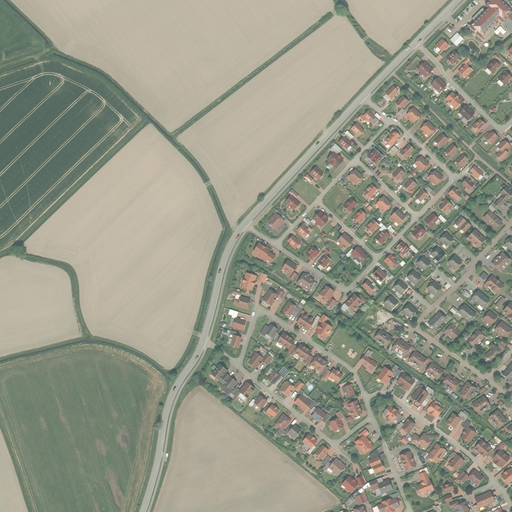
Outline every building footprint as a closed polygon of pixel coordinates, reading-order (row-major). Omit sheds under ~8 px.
[(485,0),(483,3),(486,7),(483,10),(480,7),(468,17),(472,21),(467,25),(478,35),(479,33),(483,37),(492,28),(490,27),(494,23),(493,22),(495,21),(493,18),(495,16),(499,20),(508,11),(510,10),(510,8),(509,6),(507,3),(505,0),(485,0)] [(461,37),(454,30),(447,38),(454,44),(459,39),(461,37)] [(439,37),(431,44),(438,51),(446,44),(439,37)] [(443,56),(449,61),(456,55),(451,49),(443,56)] [(496,64),(491,59),(484,66),(489,72),(493,68),(492,67),(496,64)] [(422,60),(414,68),(418,72),(426,64),(422,60)] [(455,69),(461,76),(469,67),(463,61),(455,69)] [(430,68),(426,64),(418,72),(422,76),(430,68)] [(508,76),(502,70),(495,77),(496,78),(501,82),(502,83),(508,76)] [(439,79),(435,75),(428,82),(432,86),(439,79)] [(444,84),(439,79),(432,86),(437,91),(444,84)] [(382,90),(387,96),(395,89),(390,83),(382,90)] [(458,99),(449,90),(442,97),(451,106),(458,99)] [(392,101),(398,107),(406,99),(400,93),(392,101)] [(468,107),(463,103),(456,110),(460,115),(468,107)] [(418,113),(409,105),(403,111),(412,120),(418,113)] [(460,115),(464,118),(472,111),(468,107),(460,115)] [(374,115),(365,108),(360,113),(369,121),(374,115)] [(476,117),(468,124),(474,131),(482,123),(476,117)] [(433,127),(424,119),(417,126),(426,135),(433,127)] [(362,128),(354,121),(348,127),(357,134),(362,128)] [(387,144),(397,133),(391,128),(382,139),(387,144)] [(351,135),(344,129),(342,131),(349,137),(351,135)] [(489,129),(481,136),(487,143),(495,136),(489,129)] [(432,140),(437,144),(444,137),(439,132),(432,140)] [(341,134),(335,141),(343,148),(349,141),(341,134)] [(506,153),(502,150),(508,145),(502,137),(494,144),(498,148),(492,153),(498,160),(506,153)] [(397,151),(402,157),(412,148),(406,142),(397,151)] [(442,149),(447,155),(455,147),(450,142),(442,149)] [(391,144),(385,150),(389,155),(396,148),(391,144)] [(376,151),(372,147),(364,156),(369,160),(376,151)] [(341,158),(331,149),(326,153),(337,163),(341,158)] [(381,155),(376,151),(369,160),(373,164),(381,155)] [(452,159),(457,165),(465,157),(460,152),(452,159)] [(333,168),(337,163),(326,153),(322,158),(333,168)] [(418,154),(411,161),(415,165),(423,158),(418,154)] [(415,165),(419,169),(427,163),(423,158),(415,165)] [(480,172),(472,163),(467,169),(475,177),(480,172)] [(321,173),(312,164),(307,169),(316,178),(321,173)] [(395,165),(387,173),(394,180),(402,171),(395,165)] [(357,171),(352,167),(344,174),(349,179),(357,171)] [(432,167),(424,175),(429,179),(437,172),(432,167)] [(349,179),(352,183),(361,175),(357,171),(349,179)] [(304,172),(301,175),(308,181),(310,178),(304,172)] [(429,179),(432,183),(441,175),(437,172),(429,179)] [(472,183),(464,175),(458,181),(466,189),(472,183)] [(414,183),(407,176),(399,184),(406,191),(414,183)] [(375,187),(368,182),(360,191),(367,196),(375,187)] [(492,203),(495,206),(505,197),(510,191),(509,190),(510,189),(506,185),(505,186),(503,184),(497,190),(501,193),(492,203)] [(459,193),(451,185),(446,190),(453,198),(459,193)] [(418,187),(411,195),(418,201),(425,193),(418,187)] [(296,194),(289,188),(286,190),(294,197),(296,194)] [(287,194),(282,199),(292,208),(297,202),(287,194)] [(385,199),(379,194),(372,202),(377,207),(385,199)] [(348,197),(340,204),(346,210),(354,203),(348,197)] [(435,205),(440,211),(449,203),(443,197),(435,205)] [(377,207),(381,210),(388,202),(385,199),(377,207)] [(281,214),(273,207),(271,209),(279,216),(281,214)] [(357,208),(349,215),(355,222),(363,214),(357,208)] [(398,212),(393,208),(386,215),(391,219),(398,212)] [(321,213),(317,209),(309,218),(314,221),(321,213)] [(486,209),(479,217),(492,228),(499,220),(486,209)] [(263,220),(272,229),(281,220),(272,211),(263,220)] [(429,211),(421,220),(428,225),(435,217),(429,211)] [(391,219),(395,223),(402,216),(398,212),(391,219)] [(314,221),(319,225),(326,217),(321,213),(314,221)] [(451,221),(456,226),(463,219),(458,214),(451,221)] [(311,222),(305,216),(302,219),(309,224),(311,222)] [(375,223),(369,218),(362,226),(368,232),(375,223)] [(463,219),(456,226),(461,230),(468,223),(463,219)] [(304,227),(299,222),(294,228),(302,235),(307,230),(305,228),(304,227)] [(416,224),(407,233),(413,239),(422,230),(416,224)] [(473,229),(472,227),(464,234),(466,236),(473,229)] [(373,237),(379,242),(386,234),(380,228),(373,237)] [(435,237),(440,241),(447,233),(442,229),(435,237)] [(466,236),(469,239),(476,232),(473,229),(466,236)] [(340,230),(333,239),(338,243),(346,235),(340,230)] [(476,232),(469,239),(472,242),(480,235),(476,232)] [(297,240),(290,233),(284,239),(292,246),(297,240)] [(447,233),(440,241),(444,244),(451,237),(447,233)] [(338,243),(342,247),(349,239),(346,235),(338,243)] [(475,244),(482,237),(480,235),(472,242),(475,244)] [(501,243),(507,247),(511,241),(511,237),(508,235),(501,243)] [(399,239),(393,246),(400,253),(406,247),(399,239)] [(266,248),(256,241),(250,249),(261,256),(266,248)] [(310,244),(302,253),(308,259),(316,250),(310,244)] [(354,244),(348,252),(358,261),(365,254),(354,244)] [(427,252),(431,256),(438,248),(434,244),(427,252)] [(348,247),(342,253),(344,255),(350,249),(348,247)] [(261,256),(267,260),(272,252),(266,248),(261,256)] [(438,248),(431,256),(435,259),(442,251),(438,248)] [(498,249),(488,260),(498,270),(508,259),(498,249)] [(387,252),(381,258),(388,266),(394,260),(387,252)] [(314,261),(321,266),(328,258),(321,253),(314,261)] [(413,261),(417,265),(424,257),(420,253),(413,261)] [(444,260),(448,264),(455,257),(452,253),(444,260)] [(424,257),(417,265),(421,268),(428,261),(424,257)] [(455,257),(448,264),(452,268),(459,260),(455,257)] [(294,264),(284,258),(279,266),(288,272),(294,264)] [(373,262),(382,271),(385,268),(376,260),(373,262)] [(383,274),(375,266),(369,272),(378,280),(383,274)] [(404,275),(407,279),(415,271),(411,268),(404,275)] [(312,278),(300,270),(293,281),(304,289),(312,278)] [(486,275),(480,270),(476,275),(482,280),(486,275)] [(248,289),(252,274),(242,271),(238,287),(248,289)] [(415,271),(407,279),(411,283),(419,275),(415,271)] [(262,280),(264,273),(257,272),(256,279),(262,280)] [(481,280),(488,286),(495,278),(489,272),(481,280)] [(372,286),(364,278),(358,284),(366,292),(372,286)] [(390,285),(394,289),(401,281),(397,278),(390,285)] [(423,286),(427,289),(434,282),(430,278),(423,286)] [(495,278),(488,286),(494,292),(501,283),(495,278)] [(401,281),(394,289),(398,292),(405,285),(401,281)] [(434,282),(427,289),(431,293),(438,286),(434,282)] [(331,289),(323,283),(316,293),(324,299),(331,289)] [(275,294),(266,288),(260,297),(268,303),(275,294)] [(468,296),(474,301),(481,293),(475,288),(468,296)] [(351,293),(341,302),(349,311),(359,301),(351,293)] [(363,298),(357,293),(354,296),(360,302),(363,298)] [(380,300),(384,304),(392,297),(387,293),(380,300)] [(481,293),(474,301),(480,306),(487,298),(481,293)] [(245,306),(247,298),(236,295),(234,303),(245,306)] [(499,295),(492,303),(496,306),(502,298),(499,295)] [(324,303),(328,307),(333,300),(328,297),(324,303)] [(392,297),(384,304),(388,308),(395,301),(392,297)] [(293,305),(285,300),(279,309),(287,314),(293,305)] [(511,304),(507,300),(500,309),(511,318),(511,304)] [(398,308),(402,312),(409,304),(405,301),(398,308)] [(460,315),(467,307),(461,302),(454,310),(460,315)] [(380,310),(371,304),(367,309),(370,311),(364,318),(372,325),(375,321),(378,318),(379,317),(377,314),(380,310)] [(409,304),(402,312),(407,316),(414,308),(409,304)] [(449,305),(446,308),(451,313),(454,310),(449,305)] [(467,307),(460,315),(467,320),(474,312),(467,307)] [(234,317),(236,310),(227,308),(226,313),(230,314),(229,316),(232,317),(234,317)] [(479,316),(484,320),(490,311),(486,308),(479,316)] [(435,309),(430,315),(438,322),(443,316),(435,309)] [(490,311),(484,320),(488,323),(494,314),(490,311)] [(299,324),(305,315),(300,312),(297,316),(294,320),(299,324)] [(325,316),(319,313),(316,318),(319,320),(322,322),(325,316)] [(299,324),(304,327),(307,323),(310,319),(305,315),(299,324)] [(438,322),(430,315),(424,321),(432,328),(438,322)] [(241,329),(243,320),(234,317),(232,317),(229,326),(241,329)] [(490,327),(496,332),(504,322),(498,318),(490,327)] [(322,337),(329,326),(322,322),(319,320),(312,331),(322,337)] [(458,331),(448,322),(441,330),(451,339),(458,331)] [(509,327),(504,322),(496,332),(502,336),(509,327)] [(266,325),(262,323),(256,331),(260,334),(262,332),(266,325)] [(269,336),(275,328),(267,323),(266,325),(262,332),(269,336)] [(389,335),(378,327),(371,337),(382,344),(389,335)] [(468,330),(462,335),(471,345),(478,338),(479,339),(483,336),(475,328),(470,333),(468,330)] [(285,334),(280,330),(278,334),(273,340),(278,344),(285,334)] [(278,334),(274,331),(269,340),(272,342),(273,340),(278,334)] [(236,345),(238,336),(232,335),(228,334),(226,343),(236,345)] [(278,344),(284,348),(289,340),(291,338),(285,334),(278,344)] [(406,345),(396,337),(387,347),(398,355),(406,345)] [(505,343),(500,338),(497,342),(502,346),(505,343)] [(284,348),(283,349),(286,351),(292,342),(289,340),(284,348)] [(295,345),(292,342),(286,351),(289,353),(290,351),(295,345)] [(296,355),(302,346),(297,342),(295,345),(290,351),(296,355)] [(490,345),(481,353),(488,360),(497,352),(490,345)] [(296,355),(301,359),(306,353),(308,350),(302,346),(296,355)] [(423,358),(412,349),(405,358),(416,367),(423,358)] [(257,359),(259,356),(252,351),(245,361),(252,366),(257,359)] [(263,363),(270,355),(264,351),(259,356),(257,359),(263,363)] [(313,366),(319,357),(313,353),(311,356),(307,363),(313,366)] [(369,370),(374,361),(369,358),(367,359),(364,356),(360,361),(363,364),(364,366),(369,370)] [(313,366),(318,370),(322,364),(324,361),(319,357),(313,366)] [(511,362),(508,359),(497,372),(505,379),(511,371),(511,362)] [(440,368),(428,360),(421,370),(434,378),(440,368)] [(224,368),(216,362),(207,372),(218,381),(221,377),(224,373),(222,371),(224,368)] [(390,363),(387,368),(395,373),(398,368),(390,363)] [(324,368),(325,366),(322,364),(318,370),(317,372),(320,374),(324,368)] [(389,372),(380,366),(373,377),(382,383),(389,372)] [(339,373),(330,367),(328,371),(325,375),(334,380),(339,373)] [(277,374),(269,368),(263,376),(271,382),(277,374)] [(328,371),(324,368),(320,374),(318,377),(322,379),(325,375),(328,371)] [(405,374),(399,371),(393,380),(398,384),(405,374)] [(457,381),(445,372),(438,382),(450,390),(457,381)] [(228,387),(233,379),(228,374),(224,379),(221,377),(218,381),(220,383),(226,388),(228,387)] [(404,388),(411,379),(405,374),(398,384),(404,388)] [(294,389),(300,382),(294,377),(289,384),(291,385),(290,386),(294,389)] [(290,386),(291,385),(289,384),(283,379),(276,388),(284,395),(290,386)] [(244,396),(252,387),(243,381),(237,389),(236,390),(237,391),(244,396)] [(474,388),(464,381),(455,392),(465,400),(474,388)] [(228,391),(230,389),(228,387),(226,388),(220,383),(217,387),(225,394),(228,391)] [(352,393),(347,383),(339,386),(343,396),(352,393)] [(228,391),(233,395),(237,391),(236,390),(237,389),(233,385),(230,389),(228,391)] [(421,390),(415,386),(408,397),(413,400),(421,390)] [(425,392),(421,390),(413,400),(418,404),(421,399),(425,392)] [(303,397),(297,392),(291,400),(296,405),(303,397)] [(265,399),(258,394),(253,400),(251,401),(258,407),(265,399)] [(487,404),(480,394),(467,402),(474,413),(487,404)] [(253,400),(249,397),(244,403),(248,405),(251,401),(253,400)] [(308,401),(303,397),(296,405),(301,409),(308,401)] [(356,405),(354,399),(348,401),(344,403),(347,409),(356,405)] [(433,415),(439,407),(430,400),(424,408),(433,415)] [(270,415),(276,409),(269,402),(263,409),(270,415)] [(395,412),(395,411),(385,403),(379,412),(389,420),(391,417),(395,412)] [(349,415),(358,411),(356,405),(347,409),(349,415)] [(317,418),(323,411),(315,406),(308,415),(315,421),(317,418)] [(503,419),(494,408),(485,415),(494,427),(503,419)] [(465,414),(457,409),(453,415),(457,418),(461,420),(462,418),(465,414)] [(321,421),(326,414),(323,411),(317,418),(321,421)] [(279,428),(287,418),(280,412),(272,422),(277,426),(279,428)] [(396,420),(399,415),(395,412),(391,417),(396,420)] [(453,415),(449,412),(442,422),(451,427),(457,418),(453,415)] [(336,418),(335,415),(326,420),(330,430),(340,425),(336,418)] [(406,431),(412,422),(404,417),(401,422),(398,426),(406,431)] [(466,422),(462,418),(461,420),(458,424),(462,427),(464,425),(466,422)] [(392,427),(396,429),(398,426),(401,422),(397,419),(392,427)] [(298,428),(291,423),(284,431),(291,437),(298,428)] [(465,441),(472,431),(464,425),(462,427),(456,435),(465,441)] [(277,426),(271,433),(276,436),(281,429),(279,428),(277,426)] [(364,431),(362,428),(355,433),(357,437),(361,433),(364,431)] [(424,435),(419,431),(415,436),(413,439),(422,447),(431,436),(426,433),(424,435)] [(314,439),(305,432),(298,441),(307,448),(311,444),(314,439)] [(352,441),(360,452),(370,445),(361,433),(357,437),(352,441)] [(415,436),(412,433),(407,439),(411,442),(413,439),(415,436)] [(474,451),(482,443),(477,438),(471,445),(469,446),(474,451)] [(441,451),(443,448),(435,442),(425,455),(433,461),(435,458),(437,459),(442,452),(441,451)] [(325,448),(320,443),(312,452),(317,457),(325,448)] [(482,453),(487,447),(482,443),(474,451),(479,456),(482,453)] [(376,454),(373,447),(367,453),(368,457),(376,454)] [(505,456),(495,448),(488,457),(492,460),(490,462),(494,464),(496,462),(498,464),(505,456)] [(407,449),(396,454),(398,458),(408,453),(407,449)] [(400,461),(410,457),(408,453),(398,458),(400,461)] [(453,469),(461,459),(453,453),(450,457),(445,463),(453,469)] [(378,461),(376,454),(368,457),(366,458),(368,465),(378,461)] [(342,463),(333,456),(328,463),(326,465),(331,469),(330,472),(334,475),(342,463)] [(322,463),(319,467),(322,469),(326,465),(328,463),(325,460),(322,463)] [(401,464),(403,468),(413,464),(411,460),(401,464)] [(380,468),(378,461),(368,465),(371,472),(372,471),(380,468)] [(511,476),(511,471),(508,466),(498,474),(504,483),(511,476)] [(480,476),(471,468),(465,476),(473,483),(480,476)] [(465,476),(461,472),(455,477),(460,481),(465,476)] [(430,487),(426,478),(423,473),(418,476),(418,479),(416,482),(413,484),(416,492),(421,494),(422,491),(430,487)] [(355,482),(345,474),(338,483),(347,491),(355,482)] [(389,487),(386,478),(374,482),(374,483),(378,491),(389,487)] [(451,488),(449,481),(439,483),(442,491),(451,488)] [(490,497),(486,489),(479,492),(484,503),(491,500),(490,497)] [(362,500),(359,492),(352,495),(355,503),(362,500)] [(479,492),(471,496),(473,502),(476,507),(484,503),(479,492)] [(345,503),(352,496),(349,493),(342,500),(345,503)] [(396,504),(393,496),(388,498),(387,496),(382,498),(386,510),(391,508),(391,506),(396,504)] [(456,502),(454,497),(444,502),(447,507),(451,504),(456,502)] [(386,510),(382,498),(377,500),(378,501),(372,504),(375,511),(377,511),(383,510),(383,511),(386,510)] [(462,511),(467,510),(462,499),(456,502),(451,504),(454,511),(462,511)]
